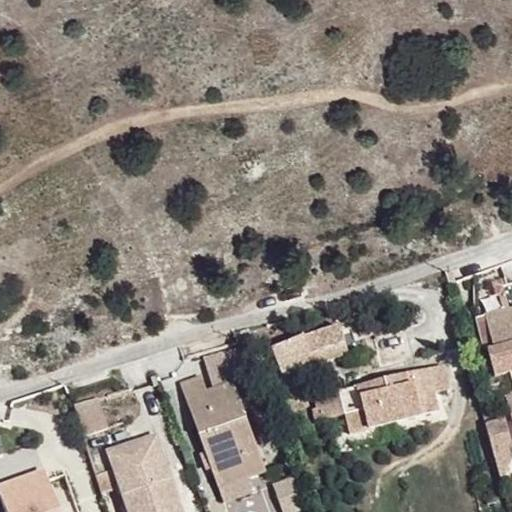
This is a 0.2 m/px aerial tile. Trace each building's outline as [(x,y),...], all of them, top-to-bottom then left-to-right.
[(511,306),(493,311),(502,345),(496,348),(509,394),(511,393),(511,306)] [(276,345),(284,369),(346,347),(338,326),(309,337),(308,333),(276,345)] [(232,348),(208,356),(219,384),(235,379),(242,376),(232,348)] [(437,396),(453,393),(446,367),(431,371),(437,396)] [(431,371),(327,396),(333,421),(338,440),(442,415),(437,396),(431,371)] [(204,372),(185,380),(224,496),(254,487),(249,471),(265,465),(235,379),(210,387),(204,372)] [(327,396),(309,401),(315,425),(333,421),(327,396)] [(82,437),(107,431),(99,398),(74,405),(82,437)] [(511,427),(509,417),(487,422),(502,474),(511,460),(511,427)] [(189,511),(161,430),(124,444),(132,465),(120,468),(135,511),(189,511)] [(124,444),(112,447),(120,468),(132,465),(124,444)] [(59,511),(43,467),(0,483),(0,493),(7,511),(59,511)]
